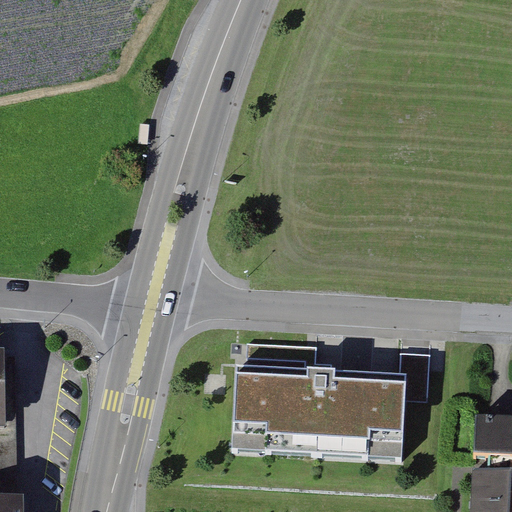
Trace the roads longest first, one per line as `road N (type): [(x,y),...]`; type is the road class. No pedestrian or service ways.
road 1 (residential): [(154,303),(186,298),(511,319)]
road 2 (primary): [(154,303),(241,0)]
road 3 (primary): [(107,511),(154,303)]
road 4 (residential): [(0,294),(115,307),(154,303)]
